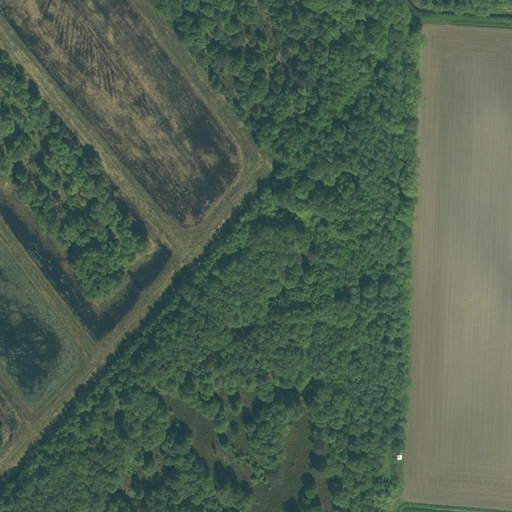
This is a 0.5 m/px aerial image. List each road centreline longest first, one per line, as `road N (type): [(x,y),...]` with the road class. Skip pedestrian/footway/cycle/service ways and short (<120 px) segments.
road 1 (track): [(0,22),(183,255)]
road 2 (track): [(0,213),(98,338)]
